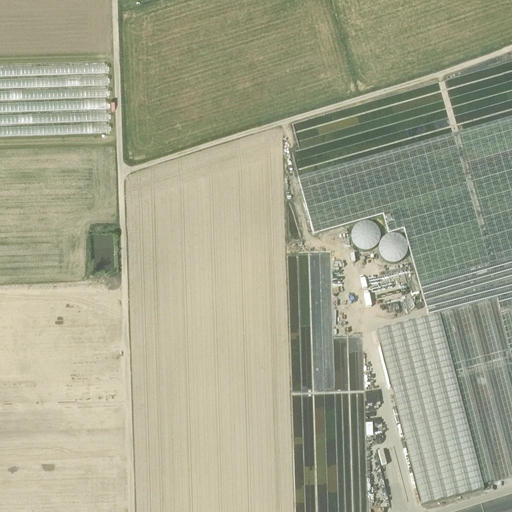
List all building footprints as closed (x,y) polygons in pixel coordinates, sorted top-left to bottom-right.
[(296,134),(300,148),(369,131),(365,116),(300,133),(296,134)] [(403,230),(428,318),(496,301),(499,314),(511,310),(511,119),(298,179),(313,236),(383,216),(388,235),(403,230)] [(306,162),(412,139),(410,129),(347,143),(348,149),(344,150),(343,147),(311,154),(312,157),(305,159),(306,162)] [(377,332),(421,506),(483,490),(482,485),(511,477),(511,364),(499,314),(496,301),(428,318),(377,332)] [(511,364),(511,310),(499,314),(511,364)] [(363,379),(361,338),(350,339),(352,379),(363,379)]
